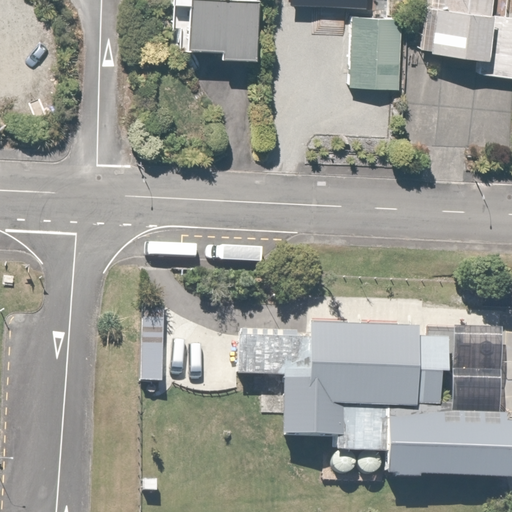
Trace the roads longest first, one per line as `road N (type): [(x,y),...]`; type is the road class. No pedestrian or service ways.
road 1 (residential): [(511,213),(76,191)]
road 2 (residential): [(76,191),(52,511)]
